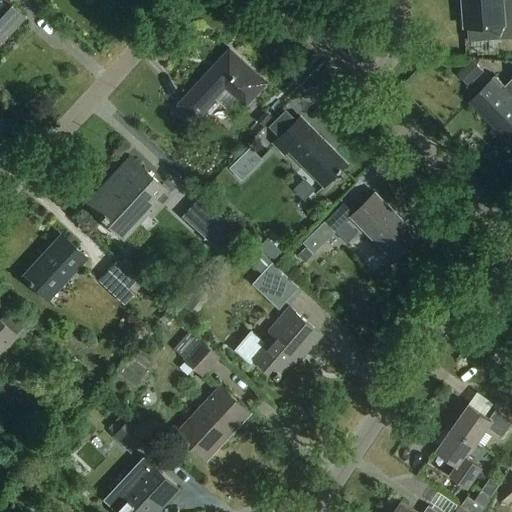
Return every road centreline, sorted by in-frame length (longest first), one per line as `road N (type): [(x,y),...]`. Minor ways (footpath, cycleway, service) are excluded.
road 1 (residential): [(314,511),(428,344),(511,247)]
road 2 (residential): [(0,199),(185,0)]
road 3 (residential): [(367,87),(511,240)]
road 4 (residential): [(282,0),(367,87)]
